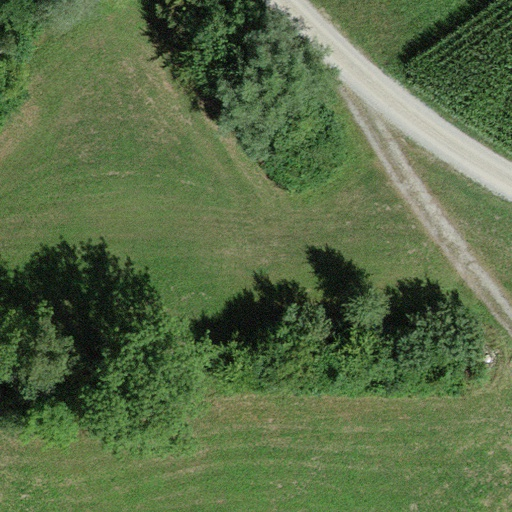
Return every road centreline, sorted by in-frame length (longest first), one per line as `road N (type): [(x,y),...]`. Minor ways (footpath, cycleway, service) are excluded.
road 1 (track): [(286,14),(511,319)]
road 2 (track): [(286,14),(423,129),(511,177)]
